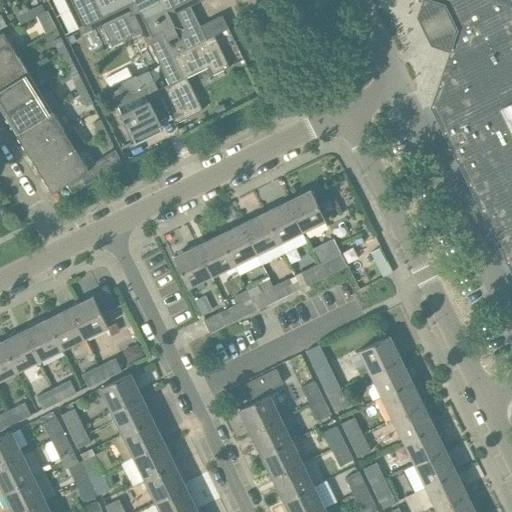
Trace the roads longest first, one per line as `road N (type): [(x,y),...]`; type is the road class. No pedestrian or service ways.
road 1 (unclassified): [(483,389),(344,110)]
road 2 (residential): [(511,315),(395,83)]
road 3 (unclassified): [(108,228),(294,131)]
road 4 (residential): [(191,394),(108,228)]
road 5 (residential): [(191,394),(355,315)]
road 6 (residential): [(294,131),(229,0)]
road 7 (residential): [(249,511),(191,394)]
road 8 (residential): [(63,251),(0,144)]
